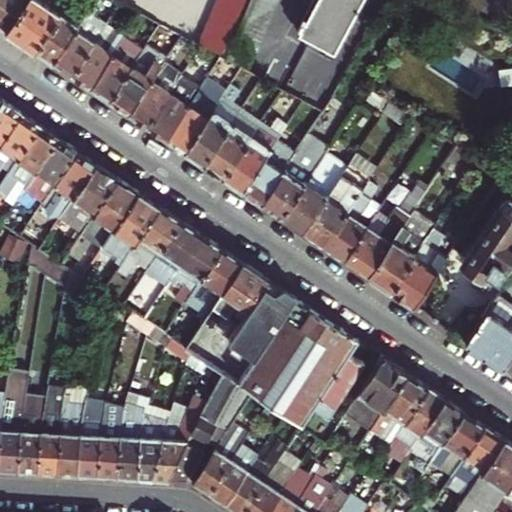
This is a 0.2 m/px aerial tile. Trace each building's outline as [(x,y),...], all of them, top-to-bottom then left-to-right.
[(0,0),(0,23),(6,28),(25,0),(0,0)] [(37,49),(61,11),(44,0),(25,0),(6,28),(28,43),(37,49)] [(218,0),(200,44),(226,58),(249,0),(218,0)] [(276,0),(249,0),(226,58),(241,66),(248,69),(276,0)] [(360,0),(317,0),(307,17),(303,15),(297,26),(306,32),(304,35),(333,51),(360,0)] [(317,0),(311,0),(303,15),(307,17),(317,0)] [(430,0),(477,19),(484,0),(430,0)] [(85,12),(53,60),(61,66),(72,73),(106,22),(99,17),(100,15),(96,13),(99,9),(91,4),(85,12)] [(46,55),(53,60),(85,12),(80,9),(76,16),(63,8),(61,11),(37,49),(46,55)] [(125,34),(106,22),(72,73),(84,81),(91,86),(125,34)] [(125,33),(125,34),(91,86),(101,93),(109,98),(144,46),(125,33)] [(128,111),(164,59),(167,55),(147,41),(144,46),(109,98),(120,105),(128,111)] [(148,125),(183,73),(183,71),(164,59),(128,111),(138,118),(148,125)] [(166,137),(201,85),(183,73),(148,125),(159,132),(166,137)] [(208,75),(201,85),(166,137),(178,145),(185,150),(226,87),(208,75)] [(227,86),(226,87),(185,150),(196,157),(204,162),(238,111),(229,105),(232,100),(237,92),(227,86)] [(386,98),(372,90),(367,99),(380,108),(386,98)] [(0,141),(21,110),(17,107),(3,98),(0,103),(0,141)] [(238,111),(242,106),(232,100),(229,105),(238,111)] [(407,112),(390,101),(383,111),(399,122),(407,112)] [(223,175),(258,124),(249,118),(252,113),(242,106),(238,111),(204,162),(215,170),(223,175)] [(18,155),(40,123),(34,119),(21,110),(0,141),(0,165),(10,150),(18,155)] [(252,113),(249,118),(258,124),(261,119),(252,113)] [(268,131),(258,124),(223,175),(234,183),(242,189),(277,137),(287,122),(278,116),(271,126),(268,131)] [(268,131),(271,126),(261,119),(258,124),(268,131)] [(51,130),(40,123),(18,155),(6,173),(0,181),(0,196),(1,195),(4,197),(17,177),(27,183),(59,135),(51,130)] [(310,128),(296,149),(261,202),(273,210),(282,216),(327,150),(331,143),(310,128)] [(55,181),(77,148),(70,143),(59,135),(27,183),(23,188),(17,197),(28,205),(36,193),(44,199),(55,181)] [(261,202),(296,149),(277,137),(242,189),(254,196),(261,202)] [(89,156),(77,148),(55,181),(44,199),(47,201),(49,213),(62,211),(74,193),(95,160),(89,156)] [(463,182),(476,163),(454,148),(444,162),(456,170),(453,175),(463,182)] [(10,150),(0,165),(0,169),(6,173),(18,155),(10,150)] [(303,230),(341,172),(347,165),(347,163),(327,150),(282,216),(294,224),(303,230)] [(347,165),(368,179),(376,166),(355,152),(347,163),(347,165)] [(111,171),(95,160),(74,193),(62,211),(59,215),(81,230),(118,175),(111,171)] [(347,165),(341,172),(303,230),(315,238),(323,244),(368,179),(347,165)] [(129,183),(118,175),(81,230),(69,249),(77,255),(91,236),(102,243),(138,189),(129,183)] [(17,177),(4,197),(9,200),(18,185),(23,188),(27,183),(17,177)] [(336,252),(344,258),(377,208),(380,204),(371,198),(378,188),(378,187),(378,186),(377,185),(368,179),(323,244),(336,252)] [(417,184),(425,190),(428,186),(419,180),(417,184)] [(388,216),(377,208),(344,258),(356,266),(368,274),(414,206),(425,190),(417,184),(410,193),(409,192),(399,207),(396,205),(388,216)] [(138,189),(102,243),(97,250),(112,261),(114,257),(121,261),(159,203),(153,199),(138,189)] [(463,261),(466,263),(480,273),(482,274),(487,267),(497,274),(503,266),(504,266),(511,253),(511,202),(508,200),(503,202),(463,261)] [(173,213),(159,203),(121,261),(116,268),(125,275),(135,260),(147,268),(180,217),(173,213)] [(414,206),(368,274),(379,282),(390,289),(436,221),(414,206)] [(180,217),(147,268),(145,270),(167,284),(170,279),(201,232),(192,225),(180,217)] [(439,217),(436,221),(390,289),(400,296),(413,305),(447,254),(436,247),(445,234),(439,229),(441,226),(440,225),(443,220),(439,217)] [(445,234),(451,225),(443,220),(440,225),(441,226),(439,229),(445,234)] [(178,277),(194,288),(221,245),(215,241),(201,232),(170,279),(175,282),(178,277)] [(48,252),(38,246),(30,240),(26,263),(45,274),(48,252)] [(221,245),(194,288),(186,300),(200,310),(197,315),(204,319),(212,306),(242,260),(234,254),(221,245)] [(61,261),(48,252),(45,274),(65,287),(69,266),(61,261)] [(260,272),(242,260),(212,306),(226,316),(238,299),(250,307),(231,335),(257,354),(295,296),(298,292),(285,283),(281,286),(276,283),(260,272)] [(480,273),(466,263),(463,268),(469,272),(477,277),(480,273)] [(88,279),(81,274),(69,266),(65,287),(65,292),(84,296),(88,279)] [(497,274),(487,267),(482,274),(481,276),(491,283),(497,274)] [(126,307),(109,295),(104,314),(124,318),(126,307)] [(502,365),(511,350),(511,304),(497,295),(465,340),(484,353),(502,365)] [(257,354),(239,381),(252,389),(268,400),(285,412),(301,422),(348,351),(358,338),(315,309),(295,296),(257,354)] [(151,321),(133,309),(127,318),(148,332),(151,321)] [(172,336),(166,331),(154,323),(148,332),(167,345),(172,336)] [(167,345),(186,358),(192,349),(186,345),(180,341),(172,336),(167,345)] [(511,371),(511,350),(502,365),(511,371)] [(359,359),(348,351),(301,422),(302,423),(318,434),(325,439),(331,431),(344,412),(334,406),(364,362),(359,359)] [(345,410),(369,428),(407,371),(399,365),(382,354),(345,410)] [(0,468),(14,470),(18,470),(20,429),(26,392),(30,369),(10,366),(6,391),(0,426),(0,468)] [(223,370),(218,379),(209,398),(192,432),(216,445),(231,421),(245,400),(252,389),(239,381),(223,370)] [(421,381),(407,371),(369,428),(390,442),(428,385),(421,381)] [(60,433),(58,472),(73,473),(79,473),(81,432),(89,389),(68,384),(67,390),(59,431),(60,433)] [(120,435),(118,476),(132,476),(138,477),(140,436),(142,424),(147,424),(148,418),(143,417),(146,408),(147,406),(148,400),(138,397),(142,387),(132,384),(125,405),(122,416),(120,435)] [(412,445),(444,396),(438,392),(428,385),(390,442),(384,451),(401,461),(410,449),(412,445)] [(48,386),(46,396),(40,429),(38,471),(51,472),(58,472),(60,433),(59,431),(67,390),(48,386)] [(152,390),(142,387),(138,397),(148,400),(149,399),(152,390)] [(81,432),(79,473),(92,474),(98,474),(101,432),(103,413),(104,406),(105,405),(106,401),(108,391),(90,388),(89,389),(81,432)] [(20,429),(18,470),(30,471),(38,471),(40,429),(46,396),(26,392),(20,429)] [(169,416),(163,437),(153,478),(165,478),(169,479),(187,442),(192,432),(209,398),(195,392),(190,404),(174,399),(172,406),(169,416)] [(420,456),(429,461),(463,409),(456,404),(444,396),(412,445),(410,449),(420,456)] [(148,400),(147,406),(146,408),(169,416),(172,406),(149,399),(148,400)] [(101,432),(98,474),(110,475),(118,476),(120,435),(122,416),(125,405),(106,401),(105,405),(104,406),(103,413),(101,432)] [(140,436),(138,477),(150,478),(153,478),(163,437),(169,416),(146,408),(143,417),(148,418),(147,424),(142,424),(140,436)] [(463,409),(429,461),(424,468),(432,474),(438,465),(451,474),(484,423),(475,417),(463,409)] [(231,421),(216,445),(193,481),(203,488),(209,492),(239,445),(241,442),(248,432),(231,421)] [(498,433),(484,423),(451,474),(448,479),(469,492),(504,437),(498,433)] [(511,442),(504,437),(469,492),(494,508),(504,493),(511,481),(511,442)] [(255,459),(226,503),(237,510),(239,511),(243,511),(284,451),(288,444),(279,438),(262,463),(255,459)] [(205,451),(187,442),(169,479),(182,479),(187,480),(205,451)] [(258,453),(241,442),(239,445),(209,492),(221,500),(226,503),(255,459),(258,453)] [(266,511),(297,465),(300,461),(284,451),(243,511),(266,511)] [(422,471),(424,468),(429,461),(420,456),(414,466),(422,471)] [(297,465),(266,511),(289,511),(306,488),(314,476),(297,465)] [(328,469),(321,465),(315,473),(323,478),(328,469)] [(367,467),(362,475),(372,481),(377,474),(371,470),(367,467)] [(314,476),(306,488),(322,499),(325,494),(332,483),(323,478),(315,473),(314,476)] [(434,501),(412,486),(407,494),(429,509),(434,501)] [(337,511),(348,495),(349,494),(339,487),(331,499),(325,494),(322,499),(312,511),(337,511)] [(312,511),(322,499),(306,488),(289,511),(312,511)] [(499,511),(494,508),(469,492),(455,511),(499,511)] [(356,501),(348,495),(337,511),(348,511),(355,502),(356,501)] [(361,511),(364,508),(355,502),(348,511),(361,511)]
